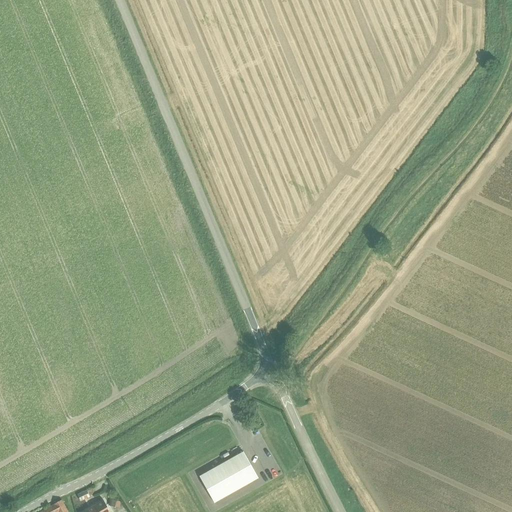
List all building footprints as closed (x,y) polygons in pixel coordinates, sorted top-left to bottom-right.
[(253,427),(260,422),(257,418),(251,423),(253,427)] [(214,503),(258,478),(243,451),(199,476),(214,503)] [(90,496),(87,490),(78,494),(80,500),(90,496)] [(40,511),(69,511),(62,499),(54,504),(40,511)] [(110,511),(103,500),(82,511),(110,511)]
